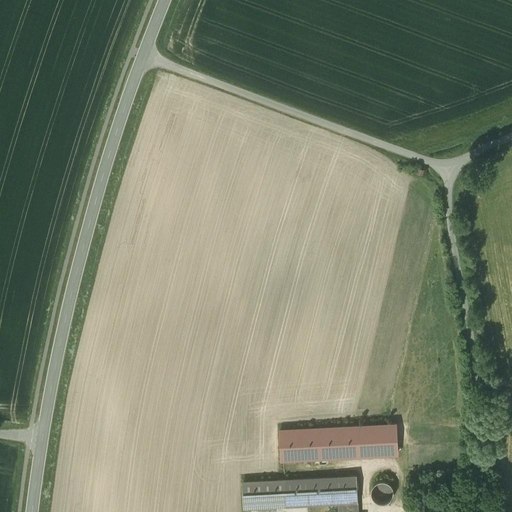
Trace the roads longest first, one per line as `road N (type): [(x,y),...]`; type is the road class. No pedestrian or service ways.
road 1 (tertiary): [(42,438),(76,272),(143,54)]
road 2 (unclassified): [(482,511),(477,375),(448,167)]
road 3 (unclassified): [(448,167),(143,54)]
